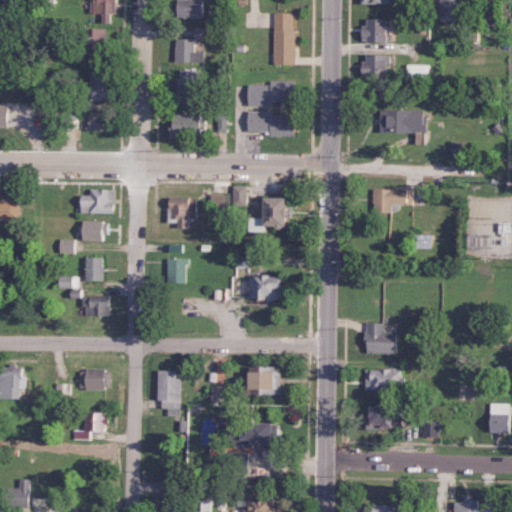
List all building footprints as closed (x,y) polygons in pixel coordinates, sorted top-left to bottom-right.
[(91,0),(91,13),(104,13),(104,22),(113,22),(113,12),(120,13),(120,0),(91,0)] [(442,0),(442,21),(465,22),(465,0),(442,0)] [(298,13),(277,13),(277,64),(298,64),(298,13)] [(392,42),(393,19),(369,18),(368,41),(392,42)] [(178,62),(207,61),(207,52),(197,52),(197,38),(178,39),(178,62)] [(368,77),(393,77),(393,54),(368,54),(368,77)] [(408,81),(433,82),(433,64),(408,64),(408,81)] [(0,73),(10,74),(10,67),(0,66),(0,73)] [(179,103),(203,104),(204,69),(180,69),(179,103)] [(113,71),(92,71),(92,91),(113,92),(113,71)] [(252,83),(252,103),(298,103),(298,82),(252,83)] [(11,105),(0,104),(0,127),(11,128),(11,105)] [(431,110),(395,109),(395,125),(387,125),(387,131),(430,132),(431,110)] [(252,131),(274,132),(274,135),(299,136),(300,115),(276,115),(276,111),(252,110),(252,131)] [(115,131),(115,112),(88,112),(88,130),(115,131)] [(207,114),(174,113),(173,137),(181,138),(181,134),(206,134),(207,114)] [(218,114),(217,131),(229,131),(230,115),(218,114)] [(451,160),(465,161),(466,143),(452,142),(451,160)] [(250,185),(235,185),(234,206),(250,206),(250,185)] [(375,188),(375,211),(395,211),(395,204),(415,204),(416,188),(375,188)] [(118,212),(117,189),(94,189),(94,195),(84,195),(84,212),(118,212)] [(211,212),(231,213),(232,194),(211,194),(211,212)] [(295,197),(272,198),(273,227),(295,227),(295,197)] [(0,219),(22,220),(22,199),(0,198),(0,219)] [(172,222),(182,222),(181,228),(193,228),(193,216),(198,216),(198,198),(173,198),(172,222)] [(110,221),(85,220),(85,240),(110,240),(110,221)] [(433,248),(434,234),(413,234),(413,248),(433,248)] [(77,252),(77,239),(62,239),(62,252),(77,252)] [(106,280),(106,257),(88,257),(88,280),(106,280)] [(170,282),(190,281),(190,258),(170,258),(170,282)] [(252,275),(253,298),(286,297),(285,286),(290,286),(289,274),(252,275)] [(80,276),(61,276),(61,287),(80,288),(80,276)] [(113,295),(85,296),(85,307),(88,307),(88,316),(114,315),(113,295)] [(401,330),(387,331),(386,321),(369,322),(369,352),(401,352),(401,330)] [(0,397),(22,398),(22,387),(28,387),(28,366),(1,365),(0,387),(0,386),(0,397)] [(284,393),(283,365),(255,365),(256,394),(284,393)] [(368,389),(405,388),(404,367),(368,368),(368,389)] [(81,368),(81,388),(112,388),(112,369),(81,368)] [(182,369),(161,369),(161,407),(170,407),(170,415),(181,415),(182,369)] [(57,402),(71,401),(70,382),(57,382),(57,402)] [(213,401),(227,400),(226,384),(212,385),(213,401)] [(472,399),(472,385),(457,384),(457,399),(472,399)] [(511,401),(491,402),(492,431),(511,430),(511,401)] [(369,427),(404,428),(405,416),(399,415),(399,404),(370,404),(369,427)] [(92,438),(92,430),(109,430),(108,412),(88,412),(88,429),(74,429),(74,438),(92,438)] [(424,436),(439,436),(440,421),(424,420),(424,436)] [(248,421),(247,446),(253,446),(253,442),(280,442),(280,421),(248,421)] [(215,451),(225,451),(226,425),(204,425),(203,443),(215,443),(215,451)] [(250,511),(285,511),(285,503),(277,503),(277,495),(250,495),(250,511)] [(479,511),(480,497),(466,497),(466,501),(456,501),(456,511),(479,511)] [(175,511),(176,499),(154,498),(154,511),(175,511)] [(401,511),(402,504),(376,503),(375,511),(401,511)]
